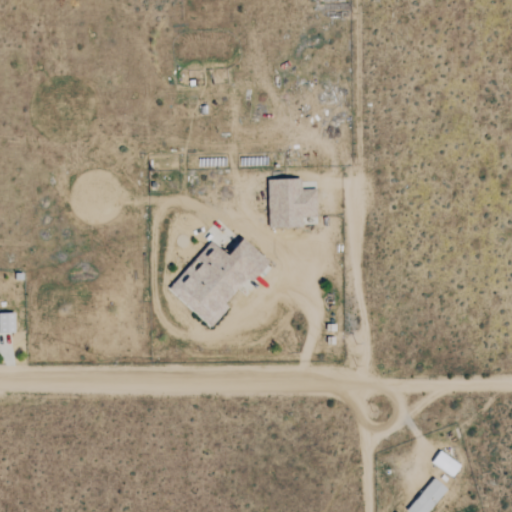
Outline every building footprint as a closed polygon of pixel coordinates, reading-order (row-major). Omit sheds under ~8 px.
[(312,189),(296,189),(296,178),(262,179),(264,227),(298,226),(298,216),(313,216),(312,189)] [(208,326),(224,307),(219,303),(240,278),(244,281),(262,261),(234,237),(220,254),(207,243),(166,291),(208,326)] [(0,332),(11,333),(10,312),(0,312),(0,332)] [(457,465),(435,450),(427,462),(449,476),(457,465)] [(402,510),(404,511),(423,511),(443,490),(430,478),(402,510)]
